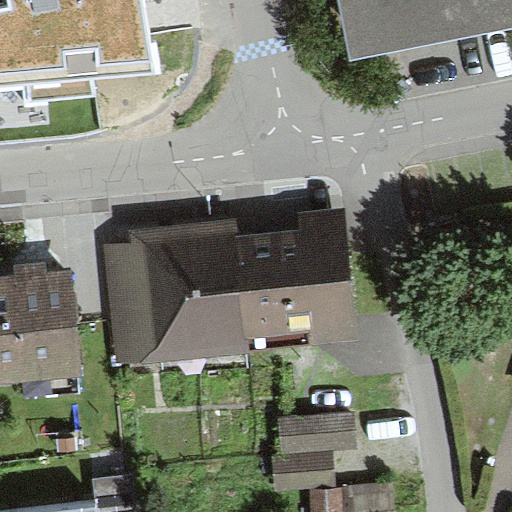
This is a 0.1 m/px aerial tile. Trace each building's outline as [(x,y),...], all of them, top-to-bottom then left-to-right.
[(0,0),(0,68),(126,54),(120,0),(0,0)] [(511,0),(342,0),(351,39),(511,6),(511,0)] [(104,234),(116,357),(360,332),(346,196),(130,218),(132,231),(104,234)] [(0,263),(0,369),(82,363),(74,258),(0,263)] [(356,403),(278,408),(281,444),(271,445),(273,484),(310,482),(311,511),(342,511),(342,506),(393,503),(391,475),(336,478),(333,441),(358,439),(356,403)] [(95,488),(0,498),(0,511),(140,511),(135,465),(93,469),(95,488)]
